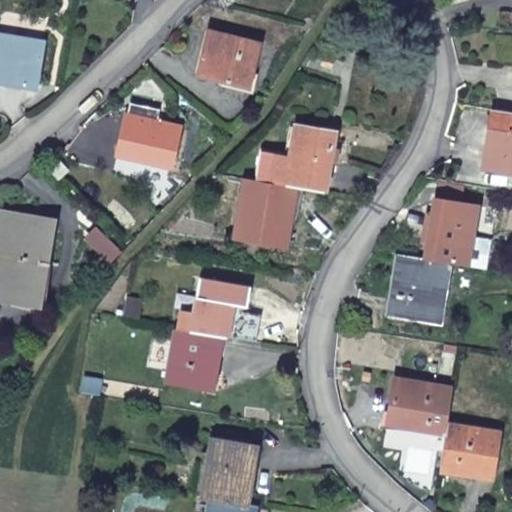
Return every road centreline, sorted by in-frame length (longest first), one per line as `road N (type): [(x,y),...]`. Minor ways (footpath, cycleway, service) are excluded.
road 1 (residential): [(413,0),(430,25),(435,105),(319,295),(316,363),(324,419),(374,485),(411,511)]
road 2 (residential): [(0,169),(178,0)]
